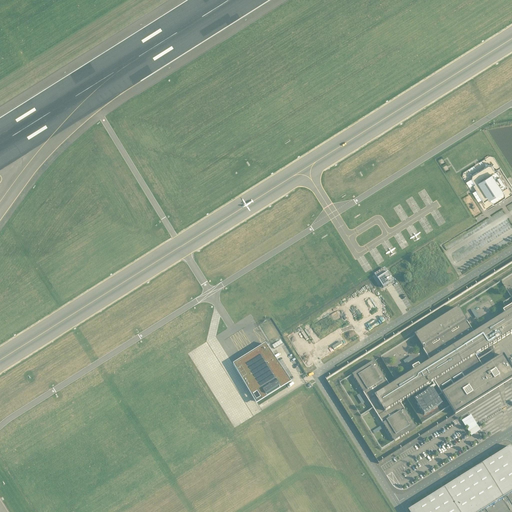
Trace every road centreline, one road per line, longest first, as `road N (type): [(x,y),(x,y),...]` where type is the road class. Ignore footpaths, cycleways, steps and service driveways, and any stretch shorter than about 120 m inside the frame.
road 1 (unclassified): [(511,251),(318,375),(397,504)]
road 2 (unclassified): [(397,504),(511,432)]
